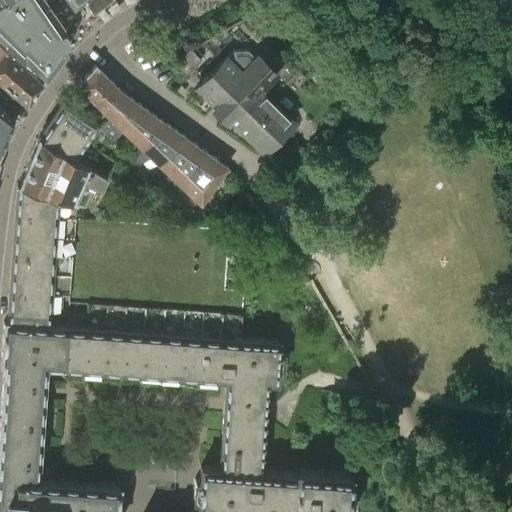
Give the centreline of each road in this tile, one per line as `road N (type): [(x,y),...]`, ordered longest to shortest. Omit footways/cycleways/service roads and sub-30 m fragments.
road 1 (residential): [(264,187),(235,153),(97,40)]
road 2 (residential): [(0,212),(21,138),(97,40)]
